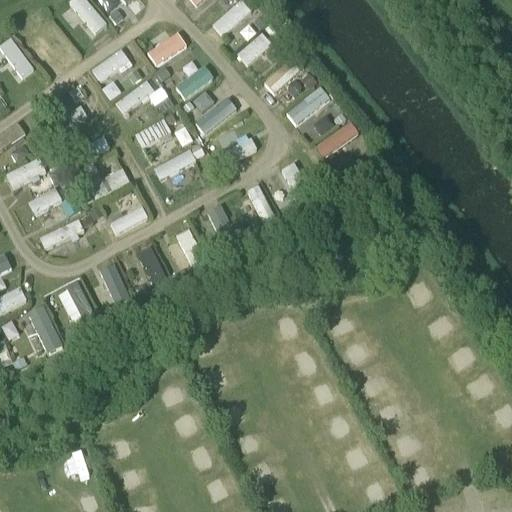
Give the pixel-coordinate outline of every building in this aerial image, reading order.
[(84,0),(76,7),(88,22),(85,25),(100,43),(116,31),(90,0),(84,0)] [(116,0),(130,14),(145,0),(116,0)] [(196,0),(194,2),(206,14),(220,0),(196,0)] [(230,44),(260,19),(249,6),(219,30),(230,44)] [(55,26),(41,38),(65,65),(79,52),(55,26)] [(155,61),(165,77),(199,54),(188,38),(155,61)] [(252,72),(281,55),(272,40),(243,58),(252,72)] [(24,46),(8,60),(37,93),(53,79),(24,46)] [(110,90),(139,70),(129,55),(99,76),(110,90)] [(271,88),(283,101),(313,74),(301,61),(271,88)] [(210,63),(179,83),(193,104),(224,84),(210,63)] [(132,122),(163,99),(153,86),(122,109),(132,122)] [(322,90),(292,120),(306,134),(336,105),(322,90)] [(204,130),(214,141),(242,116),(231,105),(204,130)] [(57,131),(65,143),(95,124),(88,112),(57,131)] [(150,156),(180,144),(173,127),(143,139),(150,156)] [(334,164),(367,139),(359,128),(326,154),(334,164)] [(0,162),(3,167),(35,143),(25,130),(0,148),(0,162)] [(92,170),(118,156),(111,143),(86,158),(92,170)] [(374,174),(384,166),(371,150),(361,159),(374,174)] [(162,173),(167,186),(205,173),(200,159),(162,173)] [(104,206),(138,192),(132,178),(98,191),(104,206)] [(44,226),(72,211),(63,195),(36,211),(44,226)] [(118,229),(123,242),(158,229),(153,216),(118,229)] [(84,228),(55,244),(62,257),(91,241),(84,228)] [(153,273),(170,268),(165,249),(147,255),(153,273)] [(0,287),(25,279),(20,262),(0,269),(0,287)] [(9,324),(35,309),(27,295),(1,310),(9,324)] [(59,362),(75,353),(51,314),(36,323),(59,362)]
